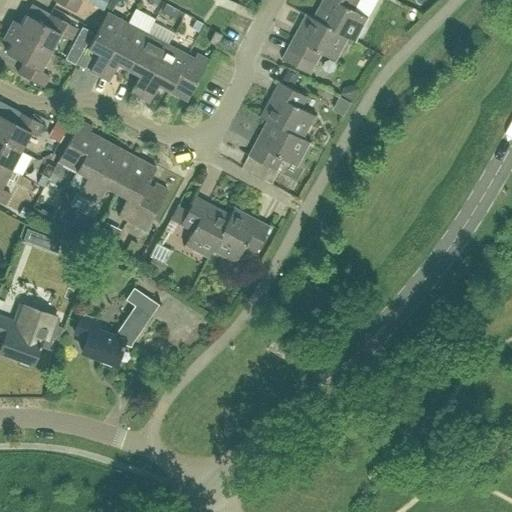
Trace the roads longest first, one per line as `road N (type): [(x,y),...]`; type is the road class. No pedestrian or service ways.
road 1 (tertiary): [(207,489),(399,308),(511,144)]
road 2 (residential): [(0,87),(32,102),(94,99),(181,140),(203,141),(274,0)]
road 3 (unclassified): [(0,418),(146,442)]
